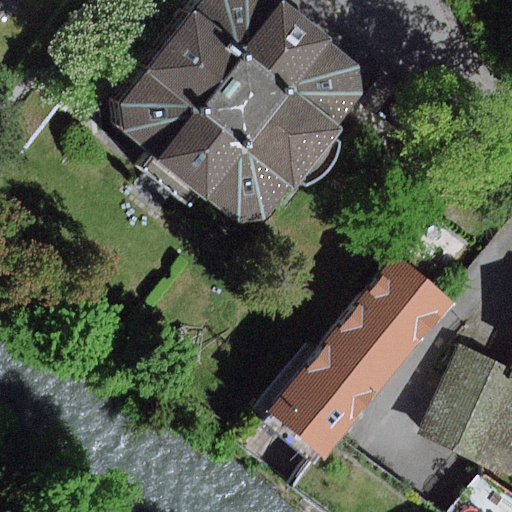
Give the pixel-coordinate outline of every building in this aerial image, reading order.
[(204,196),(241,226),(267,222),(295,188),(301,193),(349,133),(342,128),(368,96),(365,70),(279,0),(209,0),(124,106),(128,133),(157,156),(146,169),(194,208),(204,196)] [(46,72),(0,131),(0,138),(24,157),(74,93),(46,72)] [(344,440),(455,302),(398,256),(274,411),(331,456),(344,440)] [(462,347),(420,438),(511,480),(511,382),(508,381),(509,369),(462,347)] [(447,511),(344,440),(331,456),(304,490),(329,511),(447,511)]
